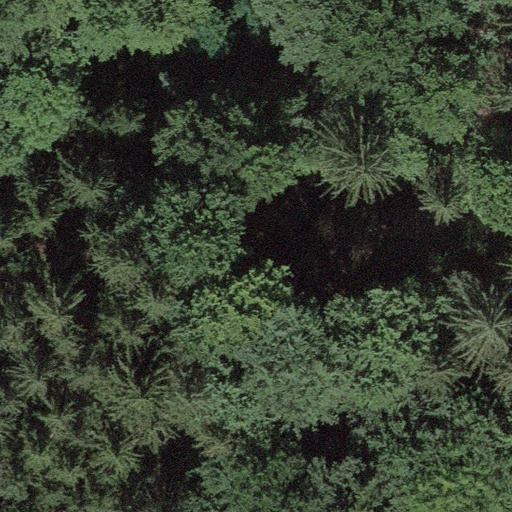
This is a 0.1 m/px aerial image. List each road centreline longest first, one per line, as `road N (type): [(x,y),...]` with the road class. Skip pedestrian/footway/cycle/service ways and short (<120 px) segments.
road 1 (track): [(511,310),(291,511)]
road 2 (track): [(0,60),(125,0)]
